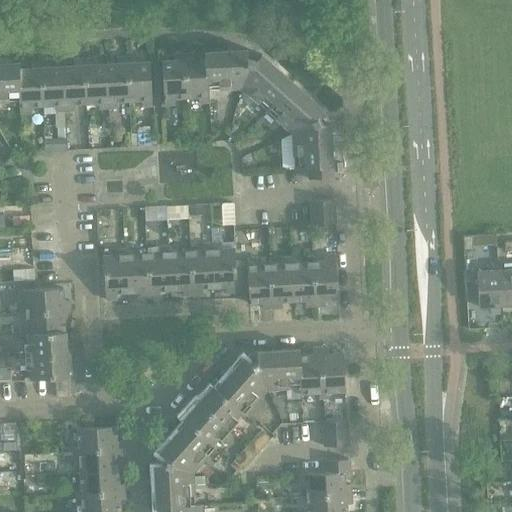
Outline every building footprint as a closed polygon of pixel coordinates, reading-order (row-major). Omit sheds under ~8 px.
[(205,52),(205,59),(206,59),(208,90),(209,90),(242,88),(252,59),(248,57),(247,50),(205,52)] [(187,98),(184,54),(174,55),(174,61),(162,61),(164,105),(175,105),(174,99),(187,98)] [(194,54),(184,54),(187,98),(199,97),(199,103),(209,103),(209,90),(208,90),(206,59),(205,59),(194,60),(194,54)] [(252,59),(242,88),(267,111),(292,82),(261,55),(256,60),(252,59)] [(117,64),(106,65),(108,109),(118,108),(117,102),(130,101),(127,57),(117,58),(117,64)] [(137,57),(127,57),(130,101),(142,101),(142,107),(152,106),(150,62),(137,63),(137,57)] [(94,59),(84,60),(86,104),(99,103),(99,109),(108,109),(106,65),(94,65),(94,59)] [(74,66),(63,67),(65,111),(75,110),(74,104),(86,104),(84,60),(74,60),(74,66)] [(21,101),(20,101),(20,114),(32,113),(31,107),(43,106),(41,62),(31,63),(31,69),(20,70),(19,70),(21,101)] [(51,62),(41,62),(43,106),(55,106),(56,112),(65,111),(63,67),(51,68),(51,62)] [(0,101),(20,101),(21,101),(19,70),(20,70),(19,63),(0,63),(0,101)] [(292,82),(267,111),(293,133),(321,120),(319,116),(324,110),(292,82)] [(321,120),(293,133),(295,168),(308,167),(332,166),(330,123),(323,124),(321,120)] [(66,138),(45,139),(46,152),(67,151),(66,138)] [(332,166),(308,167),(309,179),(333,178),(332,166)] [(310,201),(311,213),(335,212),(334,200),(310,201)] [(202,204),(189,205),(190,216),(203,216),(202,204)] [(166,206),(158,207),(158,221),(167,221),(167,211),(166,207),(166,206)] [(176,207),(166,207),(167,211),(167,221),(177,220),(176,207)] [(335,212),(311,213),(312,226),(336,224),(335,212)] [(30,216),(14,216),(14,226),(30,226),(30,216)] [(463,237),(464,250),(473,250),(472,236),(463,237)] [(221,243),(212,244),(214,288),(226,287),(226,293),(237,292),(236,269),(235,248),(222,249),(221,243)] [(203,250),(191,251),(193,295),(203,294),(203,288),(214,288),(212,244),(202,244),(203,250)] [(160,253),(147,253),(150,297),(160,297),(160,291),(171,290),(169,246),(159,247),(160,253)] [(178,246),(169,246),(171,290),(183,290),(183,296),(193,295),(191,251),(178,252),(178,246)] [(135,248),(126,249),(128,293),(140,292),(140,298),(150,297),(147,253),(135,254),(135,248)] [(128,293),(126,249),(116,249),(116,255),(103,256),(106,300),(117,299),(116,293),(128,293)] [(325,261),(313,262),(315,306),(325,306),(325,300),(338,299),(335,255),(325,255),(325,261)] [(282,264),(270,265),(272,309),(282,308),(282,302),(294,301),(291,257),(282,258),(282,264)] [(300,257),(291,257),(294,301),(305,301),(305,307),(315,306),(313,262),(301,263),(300,257)] [(247,260),(247,268),(249,292),(249,304),(262,303),(262,309),(272,309),(270,265),(258,265),(257,259),(247,260)] [(247,268),(236,269),(237,292),(249,292),(247,268)] [(511,269),(499,271),(501,306),(511,305),(511,269)] [(501,306),(499,271),(477,272),(479,307),(501,306)] [(26,301),(26,313),(70,310),(70,300),(64,301),(63,288),(19,291),(20,301),(26,301)] [(70,310),(26,313),(27,325),(21,325),(22,336),(28,336),(28,335),(66,332),(65,321),(71,321),(70,310)] [(28,335),(28,336),(29,356),(67,354),(66,332),(28,335)] [(328,348),(320,349),(323,398),(327,398),(327,393),(346,392),(343,353),(328,354),(328,348)] [(257,359),(254,361),(267,389),(300,387),(301,387),(299,356),(300,356),(300,349),(257,351),(257,359)] [(301,387),(300,387),(300,394),(319,393),(319,399),(323,398),(320,349),(313,349),(313,355),(300,356),(299,356),(301,387)] [(67,354),(29,356),(30,379),(55,377),(68,377),(68,376),(67,354)] [(244,358),(217,388),(216,389),(241,412),(240,412),(244,415),(267,389),(254,361),(249,363),(244,358)] [(68,377),(55,377),(56,398),(69,397),(68,377)] [(213,385),(198,402),(227,428),(240,412),(241,412),(216,389),(217,388),(213,385)] [(183,419),(187,422),(187,421),(212,444),(213,443),(227,428),(198,402),(183,419)] [(78,430),(79,447),(73,447),(73,451),(123,449),(122,441),(116,441),(115,426),(78,429),(77,420),(65,421),(65,430),(78,430)] [(165,457),(164,462),(193,472),(216,446),(213,443),(212,444),(187,421),(187,422),(159,452),(165,457)] [(323,422),(324,435),(348,433),(347,421),(323,422)] [(261,430),(254,438),(263,446),(270,438),(261,430)] [(348,445),(348,433),(324,435),(324,447),(348,445)] [(256,454),(263,446),(254,438),(247,446),(256,454)] [(18,441),(0,442),(0,450),(18,450),(18,441)] [(249,462),(256,454),(247,446),(240,454),(249,462)] [(123,449),(73,451),(74,455),(79,455),(80,473),(118,471),(117,457),(123,456),(123,449)] [(240,454),(233,462),(242,470),(249,462),(240,454)] [(326,473),(300,474),(301,485),(307,484),(307,497),(351,494),(351,484),(345,485),(344,473),(350,473),(349,460),(325,461),(326,473)] [(193,472),(164,462),(162,466),(154,466),(157,509),(164,509),(164,508),(195,506),(195,505),(193,472)] [(76,491),(76,495),(125,492),(125,484),(119,485),(118,471),(80,473),(81,490),(76,491)] [(125,492),(76,495),(76,499),(82,498),(82,511),(120,511),(120,500),(126,499),(125,492)] [(302,509),(302,511),(346,511),(346,505),(352,504),(351,494),(307,497),(308,509),(302,509)]
